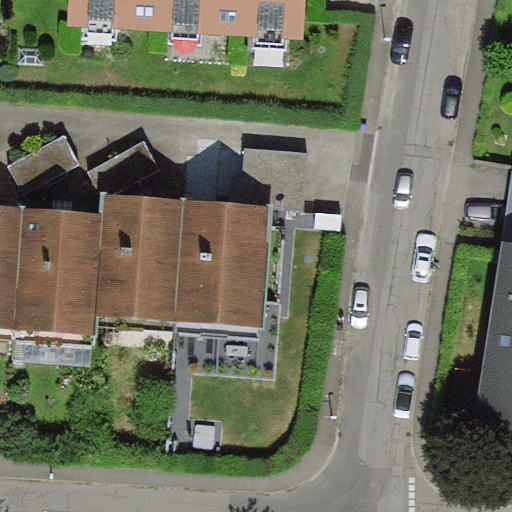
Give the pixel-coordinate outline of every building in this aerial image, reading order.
[(71,0),(70,24),(307,40),(309,0),(71,0)] [(511,179),(506,179),(496,253),(511,254),(511,179)] [(0,208),(0,322),(12,324),(21,210),(0,208)] [(21,210),(12,324),(97,330),(105,216),(21,210)] [(105,216),(97,330),(181,336),(189,222),(105,216)] [(189,222),(181,336),(266,342),(274,228),(189,222)] [(511,254),(496,253),(480,251),(460,443),(511,448),(511,254)]
